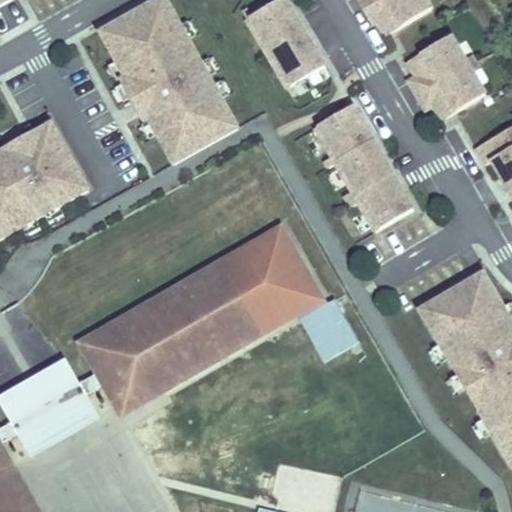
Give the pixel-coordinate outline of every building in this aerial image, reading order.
[(0,0),(0,11),(20,0),(0,0)] [(246,128),(172,0),(165,0),(107,33),(133,78),(128,81),(152,122),(156,120),(182,164),(246,128)] [(333,65),(292,0),(284,0),(253,19),(295,88),(333,65)] [(439,7),(434,0),(364,0),(378,23),(386,18),(393,14),(402,29),(439,7)] [(402,29),(393,14),(386,18),(395,33),(402,29)] [(409,53),(446,39),(440,23),(403,38),(409,53)] [(494,92),(458,34),(421,56),(430,71),(423,75),(416,79),(433,108),(441,104),(448,99),(457,114),(494,92)] [(430,71),(421,56),(414,60),(423,75),(430,71)] [(457,114),(448,99),(441,104),(450,119),(457,114)] [(422,208),(360,105),(323,127),(385,230),(422,208)] [(34,147),(62,130),(59,125),(31,141),(34,147)] [(511,129),(484,146),(494,162),(500,158),(511,178),(511,129)] [(97,191),(62,130),(34,147),(31,141),(10,153),(11,156),(0,162),(0,240),(3,245),(97,191)] [(222,352),(225,356),(265,334),(262,329),(281,318),(283,322),(319,301),(280,232),(243,253),(246,257),(227,268),(224,263),(184,286),(187,290),(169,301),(166,297),(82,345),(98,374),(79,385),(69,367),(42,382),(48,392),(32,401),(26,392),(1,406),(11,424),(0,430),(0,511),(15,511),(26,507),(5,472),(11,469),(0,450),(0,447),(18,437),(42,423),(45,427),(64,416),(62,412),(86,398),(106,386),(123,415),(207,367),(204,362),(222,352)] [(246,257),(243,253),(224,263),(227,268),(246,257)] [(511,302),(493,271),(430,308),(511,445),(511,302)] [(184,286),(166,297),(169,301),(187,290),(184,286)] [(360,345),(334,302),(300,322),(326,365),(360,345)] [(283,322),(281,318),(262,329),(265,334),(283,322)] [(0,381),(0,404),(1,406),(26,392),(32,401),(48,392),(42,382),(69,367),(57,348),(0,381)] [(222,352),(204,362),(207,367),(225,356),(222,352)] [(360,430),(389,416),(361,362),(333,376),(360,430)] [(42,423),(18,437),(29,456),(98,419),(86,398),(62,412),(64,416),(45,427),(42,423)] [(273,493),(280,461),(219,448),(212,480),(273,493)] [(15,511),(35,511),(11,469),(5,472),(26,507),(15,511)]
